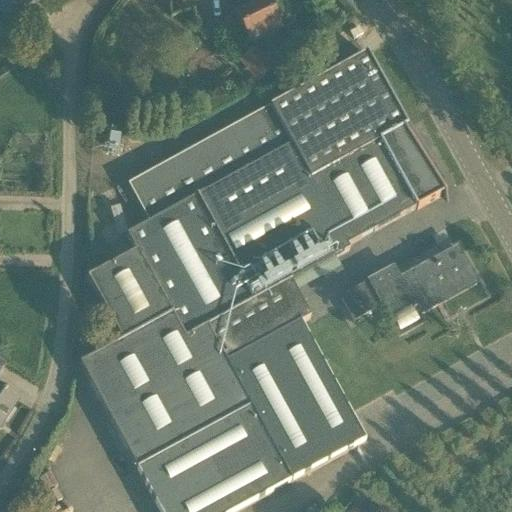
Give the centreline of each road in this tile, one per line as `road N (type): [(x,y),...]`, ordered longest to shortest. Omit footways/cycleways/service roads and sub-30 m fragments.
road 1 (track): [(71,24),(59,389),(0,484)]
road 2 (secondary): [(511,235),(375,0)]
